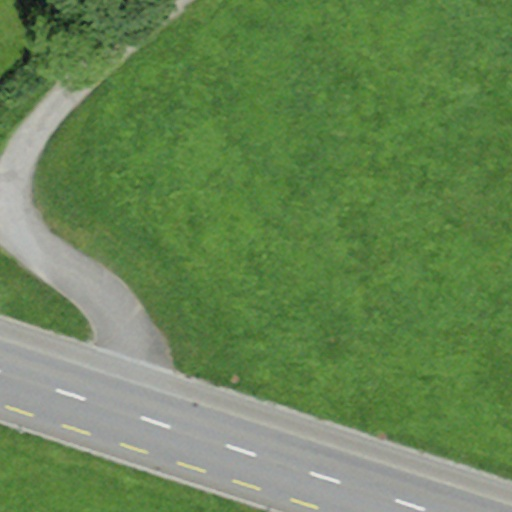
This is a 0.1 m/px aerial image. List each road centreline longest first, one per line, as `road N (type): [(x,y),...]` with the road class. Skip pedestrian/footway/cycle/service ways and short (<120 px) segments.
road 1 (unclassified): [(128,418),(133,345),(106,299),(30,248),(15,225),(11,179),(127,39),(174,0)]
road 2 (primary): [(128,418),(420,511)]
road 3 (primary): [(0,376),(128,418)]
